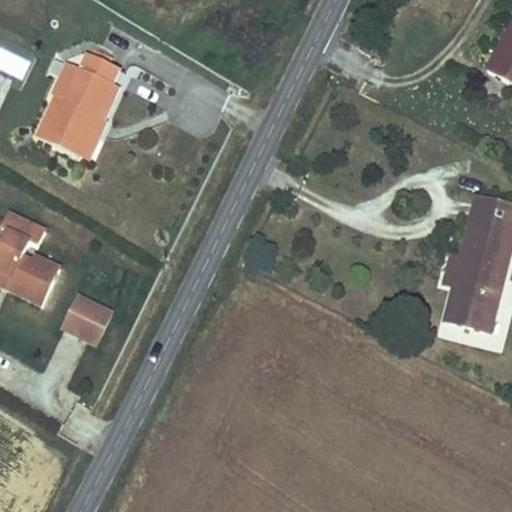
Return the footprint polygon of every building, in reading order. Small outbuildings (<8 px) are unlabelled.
[(511,29),(488,73),(511,85),(511,29)] [(62,94),(44,131),(87,152),(103,117),(107,119),(122,88),(116,85),(123,70),(112,65),(116,57),(97,48),(94,56),(90,54),(84,67),(71,61),(56,91),(62,94)] [(0,105),(9,85),(0,80),(0,105)] [(98,157),(114,123),(107,119),(103,117),(87,152),(98,157)] [(486,331),(511,225),(511,210),(473,201),(463,243),(462,247),(456,270),(444,320),(486,331)] [(0,284),(0,286),(40,307),(61,266),(36,253),(33,259),(23,254),(32,236),(36,239),(43,225),(3,205),(0,211),(0,269),(6,273),(0,284)] [(456,270),(462,247),(463,243),(457,242),(450,269),(456,270)] [(95,343),(111,311),(79,294),(63,326),(95,343)]
